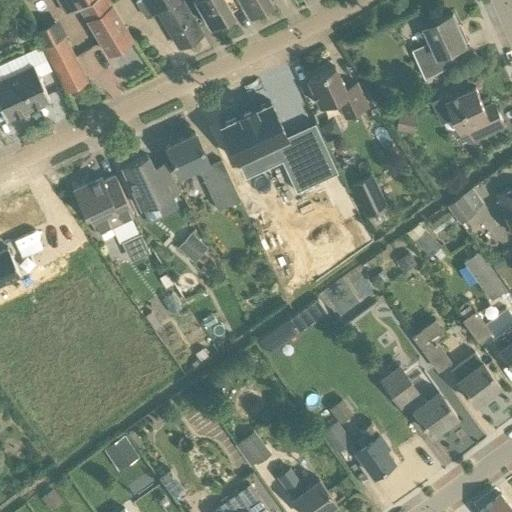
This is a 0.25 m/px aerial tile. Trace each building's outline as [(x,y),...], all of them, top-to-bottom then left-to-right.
[(132,39),(108,0),(61,0),(69,13),(81,6),(88,19),(108,53),(132,39)] [(203,33),(183,0),(137,0),(147,16),(158,10),(179,47),(203,33)] [(243,5),(240,0),(194,0),(211,28),(227,19),(225,16),(243,5)] [(240,0),(243,5),(250,17),(265,7),(263,4),(269,0),(240,0)] [(453,67),(446,52),(470,42),(470,41),(467,42),(454,13),(425,26),(432,41),(413,50),(426,79),(453,67)] [(64,36),(59,39),(43,47),(66,91),(87,81),(64,36)] [(50,99),(34,64),(0,79),(0,105),(6,119),(50,99)] [(357,82),(345,88),(335,67),(307,79),(320,106),(336,99),(345,117),(368,107),(357,82)] [(443,123),(456,117),(463,131),(470,128),(475,139),(505,126),(498,108),(488,113),(476,87),(454,98),(451,92),(433,101),(443,123)] [(282,160),(296,191),(338,171),(315,122),(286,135),(270,101),(255,108),(254,105),(250,107),(242,111),(238,113),(239,115),(220,124),(237,161),(268,147),(274,160),(280,157),(282,160)] [(398,113),(395,130),(415,133),(417,115),(398,113)] [(198,166),(211,193),(218,210),(241,199),(222,159),(211,165),(195,133),(166,146),(180,175),(198,166)] [(397,139),(390,137),(384,141),(385,149),(392,151),(398,147),(397,139)] [(122,167),(142,208),(178,191),(168,170),(157,175),(147,155),(122,167)] [(134,216),(115,175),(103,181),(101,176),(72,190),(85,216),(89,215),(97,233),(134,216)] [(365,218),(387,208),(373,175),(350,185),(365,218)] [(240,191),(243,198),(263,188),(260,182),(240,191)] [(511,187),(497,194),(503,208),(502,208),(511,230),(511,187)] [(266,189),(243,199),(251,219),(275,210),(266,189)] [(473,214),(460,195),(447,204),(460,223),(473,214)] [(262,226),(275,254),(330,230),(318,202),(262,226)] [(405,231),(406,232),(413,239),(424,228),(419,223),(417,222),(405,231)] [(413,239),(412,240),(430,257),(441,245),(424,228),(413,239)] [(208,247),(191,232),(177,248),(194,263),(208,247)] [(141,234),(122,242),(131,260),(149,252),(141,234)] [(0,282),(19,274),(8,247),(0,250),(0,282)] [(505,289),(478,250),(463,260),(491,299),(505,289)] [(416,264),(408,252),(395,261),(403,272),(416,264)] [(502,256),(492,261),(496,269),(505,264),(502,256)] [(83,291),(94,285),(81,264),(71,270),(83,291)] [(309,305),(319,319),(328,312),(318,298),(309,305)] [(511,314),(507,308),(484,324),(477,315),(473,317),(471,314),(462,320),(478,341),(489,333),(500,349),(498,350),(511,368),(511,314)] [(412,336),(423,351),(436,341),(446,334),(435,319),(412,336)] [(268,354),(281,345),(271,331),(258,340),(268,354)] [(450,362),(436,341),(423,351),(438,371),(450,362)] [(200,361),(208,356),(202,348),(195,353),(200,361)] [(475,351),(464,359),(451,369),(459,379),(457,381),(474,403),(499,384),(475,351)] [(424,400),(419,393),(399,366),(381,380),(400,407),(408,401),(413,409),(431,434),(457,415),(439,390),(424,400)] [(207,379),(204,392),(213,395),(217,381),(207,379)] [(352,413),(342,399),(329,408),(340,423),(352,413)] [(351,442),(338,424),(336,421),(323,431),(338,452),(351,442)] [(355,451),(373,476),(394,461),(385,448),(388,446),(371,421),(360,430),(368,441),(355,451)] [(134,430),(129,434),(140,448),(145,445),(134,430)] [(256,430),(239,442),(257,466),(268,457),(266,455),(272,451),(256,430)] [(125,435),(104,449),(111,460),(132,446),(125,435)] [(319,478),(305,489),(290,468),(278,477),(303,511),(323,511),(336,503),(319,478)] [(164,485),(172,497),(184,489),(170,469),(158,477),(164,485)] [(270,511),(249,483),(212,510),(213,511),(270,511)] [(62,501),(53,488),(40,498),(50,510),(62,501)] [(511,511),(511,506),(502,494),(480,511),(511,511)]
